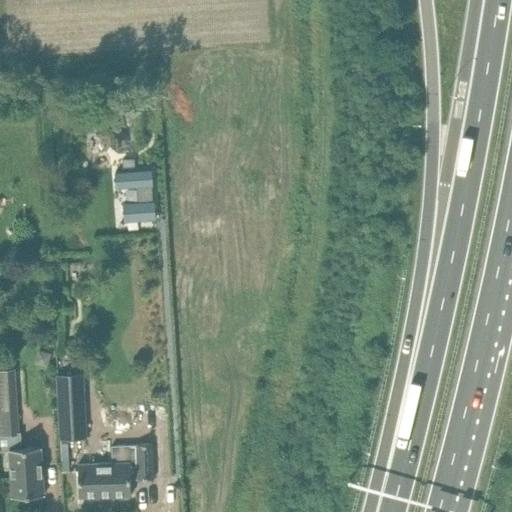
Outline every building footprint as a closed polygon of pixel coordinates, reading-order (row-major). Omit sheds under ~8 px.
[(151,169),(116,172),(117,188),(137,186),(138,202),(123,203),(125,221),(155,219),(151,169)] [(13,367),(0,367),(0,433),(17,432),(13,367)] [(82,373),(56,375),(60,439),(86,437),(82,373)] [(79,497),(111,496),(131,495),(130,479),(154,478),(153,458),(152,443),(135,443),(135,445),(110,446),(111,463),(78,464),(78,477),(79,497)] [(9,449),(11,477),(12,497),(44,495),(41,447),(9,449)]
